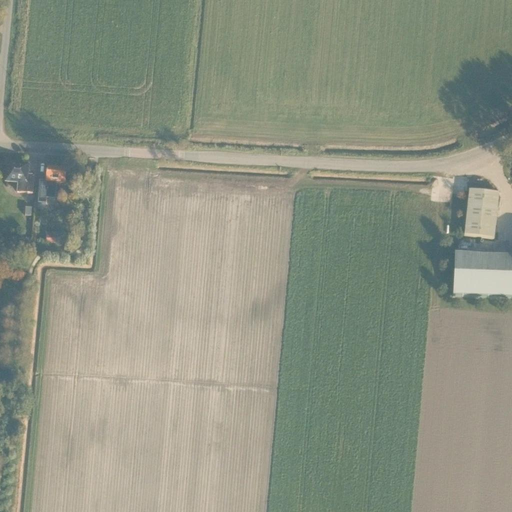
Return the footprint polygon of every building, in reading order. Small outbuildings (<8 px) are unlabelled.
[(8,165),(6,182),(18,183),(17,193),(32,194),(34,177),(27,177),(27,166),(8,165)] [(47,168),(46,182),(40,181),(38,204),(46,205),(46,199),(55,200),(56,184),(65,184),(66,170),(47,168)] [(494,240),(499,195),(469,192),(464,237),(494,240)] [(60,234),(46,235),(46,245),(60,245),(60,234)] [(511,257),(454,255),(453,298),(511,300),(511,257)]
